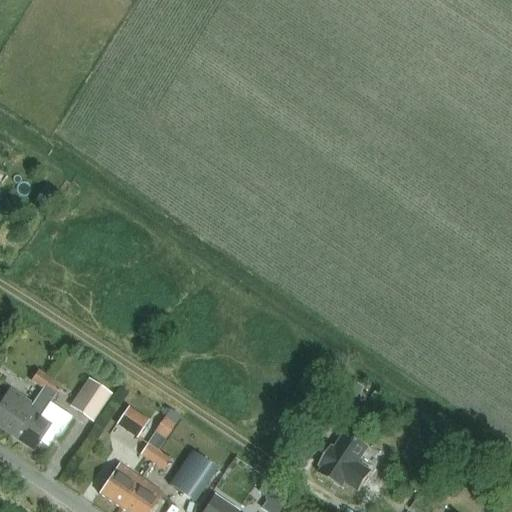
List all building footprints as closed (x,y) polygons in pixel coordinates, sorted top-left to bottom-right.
[(56,193),(44,185),(34,200),(45,208),(56,193)] [(37,370),(29,381),(42,390),(50,378),(37,370)] [(59,439),(72,419),(49,403),(60,386),(50,378),(42,390),(32,405),(12,435),(33,450),(38,443),(47,449),(55,436),(59,439)] [(111,395),(87,379),(68,407),(91,423),(111,395)] [(365,388),(351,380),(338,401),(352,410),(365,388)] [(0,427),(12,435),(32,405),(10,390),(0,404),(0,427)] [(377,392),(370,400),(379,409),(386,400),(377,392)] [(127,405),(114,424),(135,439),(148,420),(127,405)] [(174,424),(163,416),(152,433),(163,440),(174,424)] [(332,447),(319,467),(322,469),(318,474),(342,490),(345,484),(359,493),(372,473),(359,464),(369,448),(346,432),(335,449),(332,447)] [(163,440),(152,433),(148,438),(159,446),(163,440)] [(138,454),(152,463),(159,451),(146,443),(138,454)] [(170,459),(159,451),(152,463),(163,470),(170,459)] [(191,451),(171,487),(198,502),(219,467),(191,451)] [(99,494),(121,508),(141,478),(119,464),(99,494)] [(150,511),(163,493),(141,478),(121,508),(126,511),(150,511)] [(239,511),(240,511),(217,494),(204,511),(239,511)]
